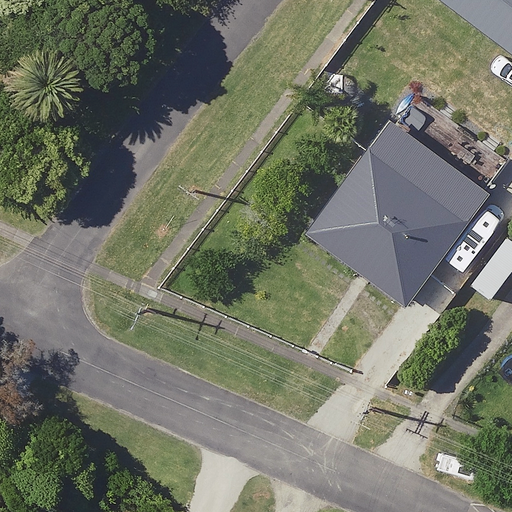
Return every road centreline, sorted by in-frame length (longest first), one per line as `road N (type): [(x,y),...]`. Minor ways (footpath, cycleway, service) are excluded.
road 1 (residential): [(16,332),(422,511)]
road 2 (residential): [(16,332),(263,0)]
